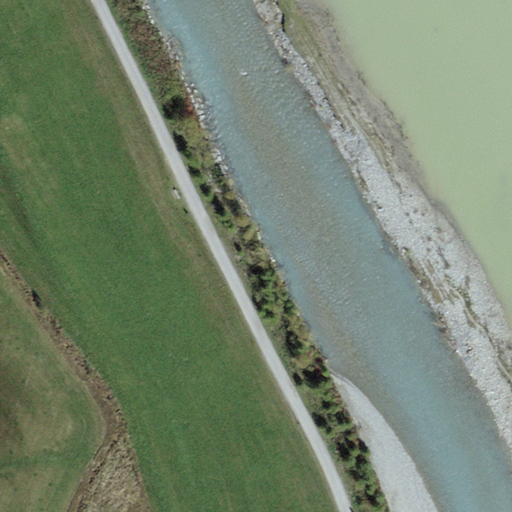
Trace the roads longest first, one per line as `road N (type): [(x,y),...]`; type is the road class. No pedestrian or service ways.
road 1 (track): [(97,0),(345,511)]
road 2 (track): [(284,0),(511,430)]
